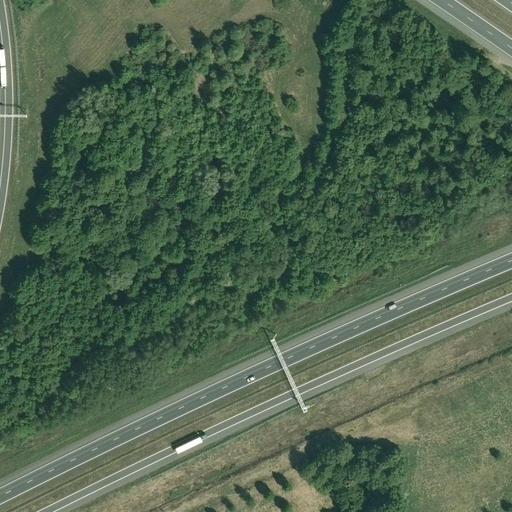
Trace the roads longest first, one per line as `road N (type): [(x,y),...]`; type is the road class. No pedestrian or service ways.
road 1 (motorway): [(511,260),(0,496)]
road 2 (motorway): [(44,511),(511,297)]
road 3 (motorway): [(0,7),(8,117),(0,206)]
